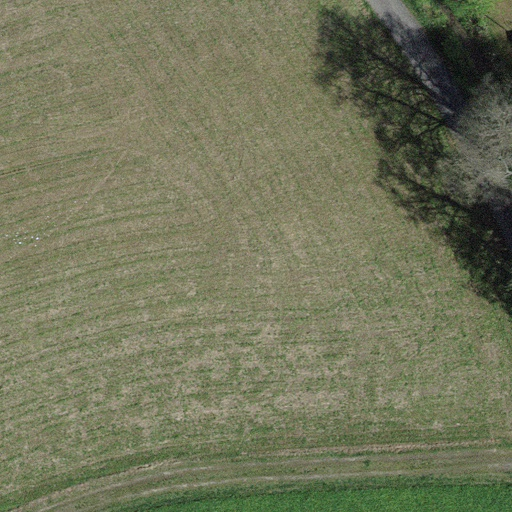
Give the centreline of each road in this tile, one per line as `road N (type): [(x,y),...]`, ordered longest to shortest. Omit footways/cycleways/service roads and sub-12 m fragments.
road 1 (track): [(74,511),(119,492),(511,466)]
road 2 (residential): [(375,0),(416,54),(511,249)]
